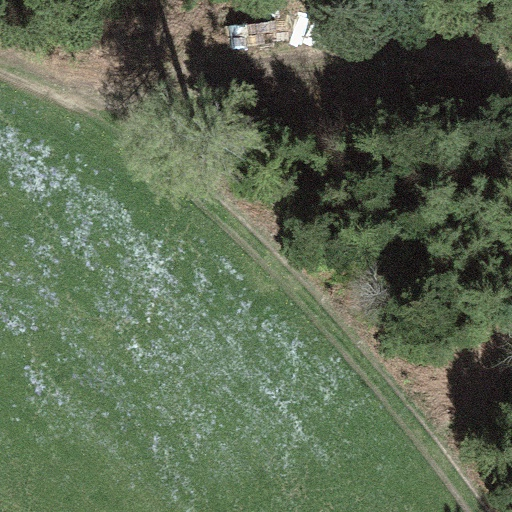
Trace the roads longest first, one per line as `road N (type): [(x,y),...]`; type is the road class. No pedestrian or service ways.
road 1 (track): [(0,50),(78,98),(251,249),(462,483),(479,511)]
road 2 (track): [(78,98),(327,50),(511,80)]
